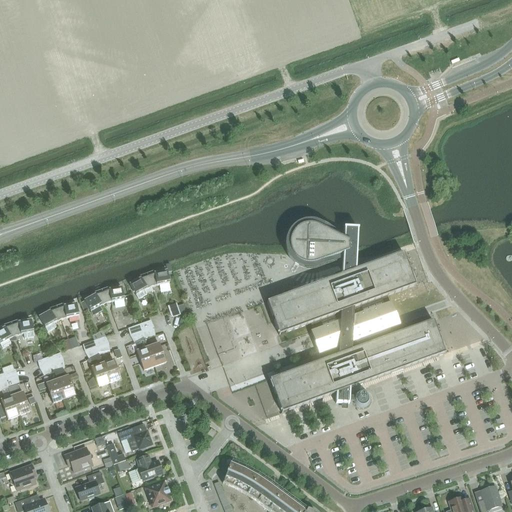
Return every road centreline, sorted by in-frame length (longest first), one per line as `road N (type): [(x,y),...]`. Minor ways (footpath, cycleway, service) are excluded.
road 1 (unclassified): [(0,194),(363,64)]
road 2 (tertiary): [(14,229),(170,174),(354,126)]
road 3 (residential): [(511,359),(434,268),(392,144)]
road 4 (residential): [(37,440),(187,385),(234,422)]
road 5 (residential): [(352,504),(511,452)]
road 6 (residential): [(234,422),(352,504)]
